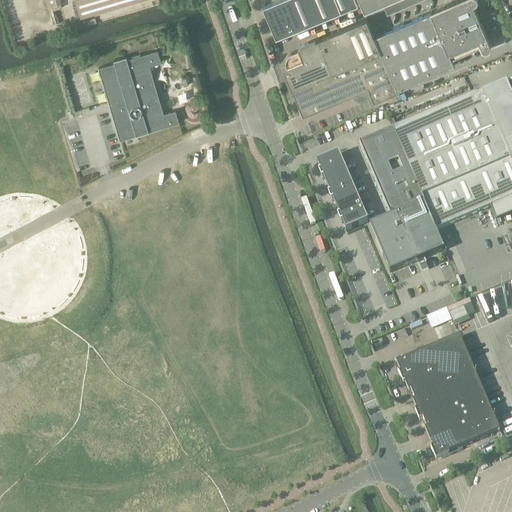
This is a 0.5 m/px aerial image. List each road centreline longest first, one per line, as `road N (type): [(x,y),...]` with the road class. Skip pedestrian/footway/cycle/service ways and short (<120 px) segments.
road 1 (unclassified): [(391,459),(265,117)]
road 2 (unclassified): [(265,117),(193,143),(0,246)]
road 3 (unclassified): [(265,117),(224,0)]
